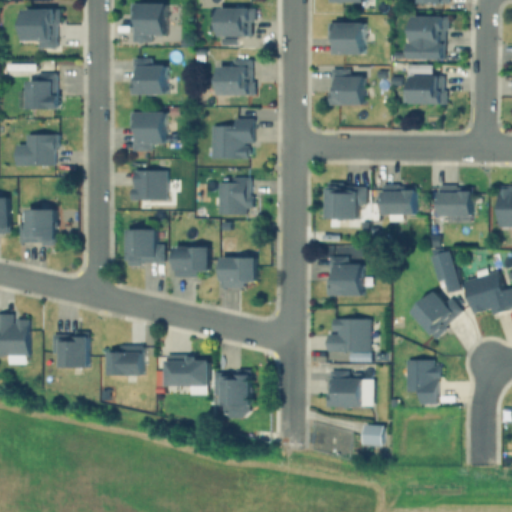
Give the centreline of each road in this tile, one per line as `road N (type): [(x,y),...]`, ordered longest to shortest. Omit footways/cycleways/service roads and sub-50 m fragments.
road 1 (residential): [(287,440),(291,0)]
road 2 (residential): [(0,272),(289,340)]
road 3 (residential): [(93,0),(93,295)]
road 4 (residential): [(511,149),(292,146)]
road 5 (residential): [(479,149),(484,0)]
road 6 (residential): [(511,359),(489,363),(480,385),(477,459)]
